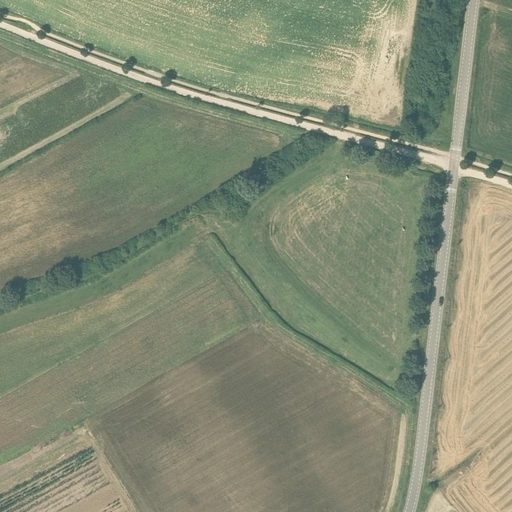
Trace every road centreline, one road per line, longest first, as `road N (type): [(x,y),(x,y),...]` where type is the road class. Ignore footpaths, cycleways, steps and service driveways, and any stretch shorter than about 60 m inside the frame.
road 1 (track): [(0,25),(217,102),(511,184)]
road 2 (tertiary): [(408,511),(473,0)]
